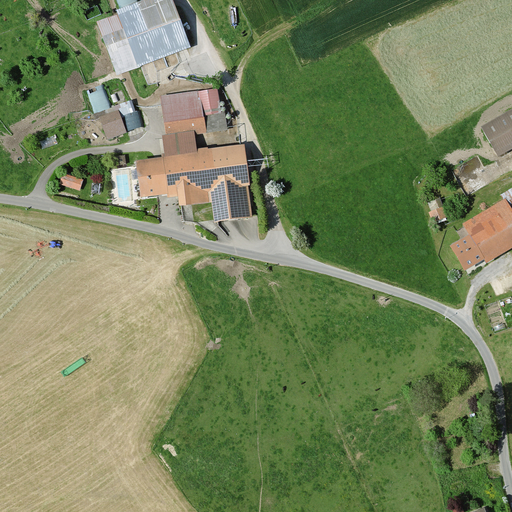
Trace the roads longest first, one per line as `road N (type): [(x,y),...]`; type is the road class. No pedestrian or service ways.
road 1 (unclassified): [(511,491),(491,359),(451,313),(332,272),(0,198)]
road 2 (track): [(282,260),(245,124),(178,0)]
road 3 (track): [(35,204),(46,169),(61,157),(149,141),(151,106)]
